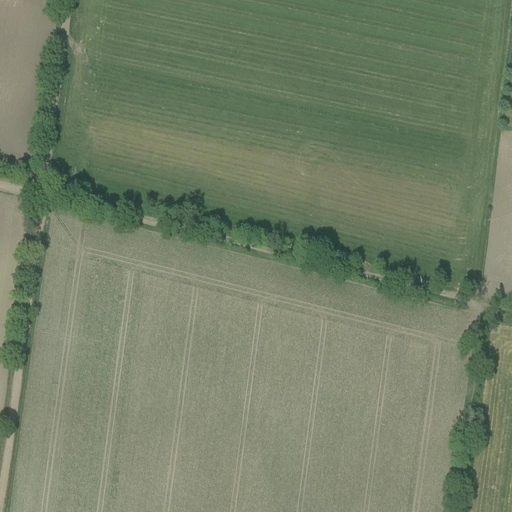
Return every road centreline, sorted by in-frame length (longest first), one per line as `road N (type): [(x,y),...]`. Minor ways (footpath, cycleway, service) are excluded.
road 1 (track): [(38,193),(511,314)]
road 2 (track): [(38,193),(0,506)]
